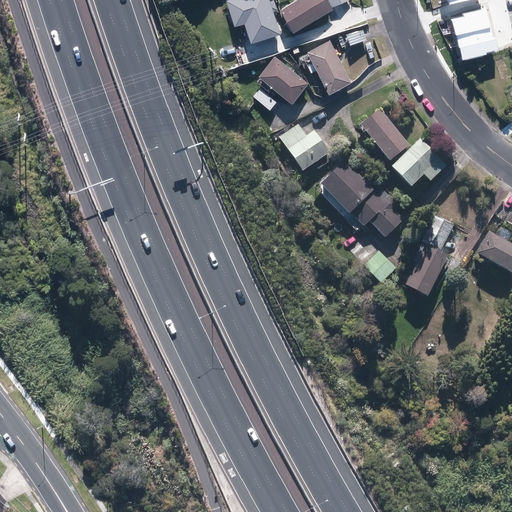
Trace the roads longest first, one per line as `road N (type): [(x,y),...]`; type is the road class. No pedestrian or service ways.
road 1 (motorway): [(101,0),(224,299),(340,511)]
road 2 (motorway): [(279,511),(117,176),(56,0)]
road 3 (residential): [(397,0),(440,93),(511,165)]
